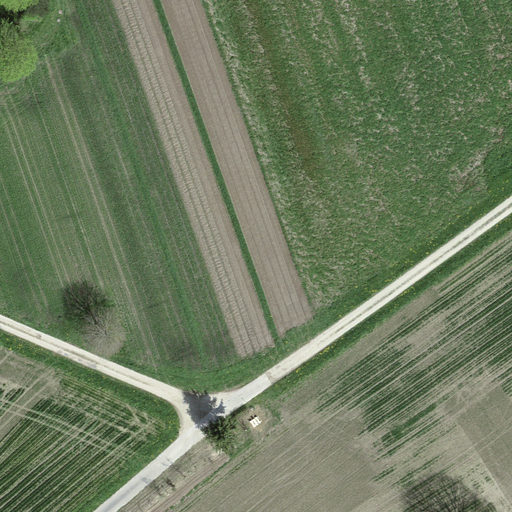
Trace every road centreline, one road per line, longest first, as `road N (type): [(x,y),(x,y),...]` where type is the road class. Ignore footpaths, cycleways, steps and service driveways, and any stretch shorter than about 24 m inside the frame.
road 1 (track): [(511,202),(214,414)]
road 2 (track): [(0,322),(214,414)]
road 3 (track): [(214,414),(101,511)]
